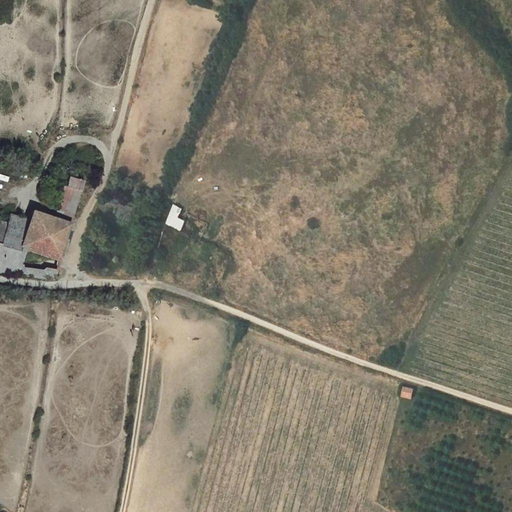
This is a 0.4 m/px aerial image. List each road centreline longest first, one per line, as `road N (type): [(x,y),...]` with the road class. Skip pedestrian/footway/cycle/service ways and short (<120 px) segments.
road 1 (track): [(511,410),(144,283)]
road 2 (track): [(122,511),(148,346),(144,283)]
road 3 (track): [(105,154),(151,0)]
road 4 (residential): [(0,278),(144,283)]
